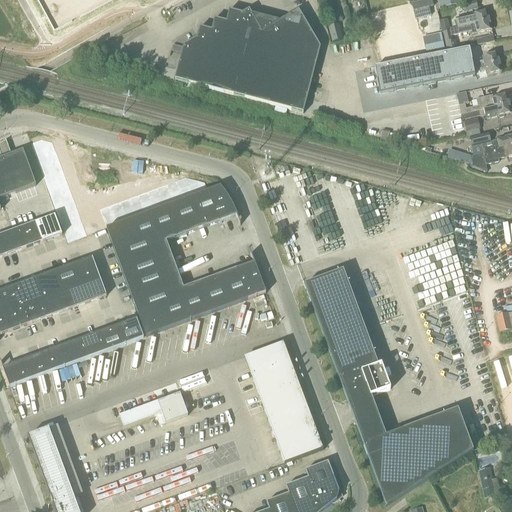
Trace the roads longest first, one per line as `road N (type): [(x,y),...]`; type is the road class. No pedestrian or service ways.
road 1 (unclassified): [(355,511),(355,481),(237,177),(34,119),(0,122)]
road 2 (unclassified): [(0,277),(94,242),(119,310),(0,355)]
